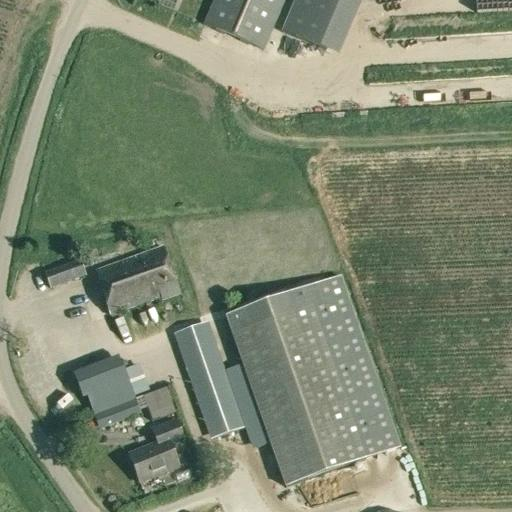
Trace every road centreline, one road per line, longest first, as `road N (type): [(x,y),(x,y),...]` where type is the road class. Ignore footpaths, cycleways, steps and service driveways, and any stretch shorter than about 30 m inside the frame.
road 1 (unclassified): [(0,264),(21,159),(86,0)]
road 2 (unclassified): [(87,511),(9,400),(0,354)]
